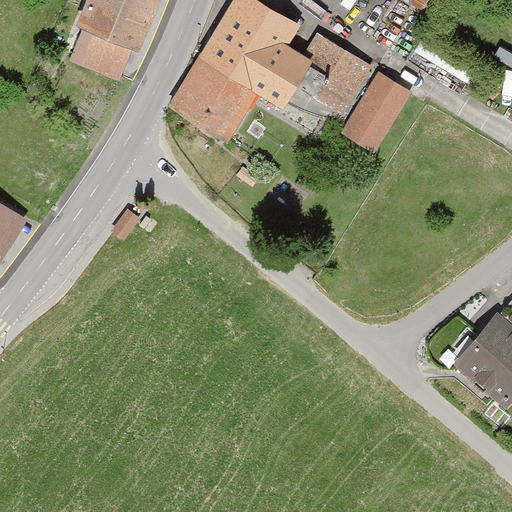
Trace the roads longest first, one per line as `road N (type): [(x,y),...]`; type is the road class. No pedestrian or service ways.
road 1 (unclassified): [(124,148),(372,351)]
road 2 (tertiary): [(0,308),(83,211),(124,148)]
road 3 (unclassified): [(372,351),(511,469)]
road 4 (residential): [(372,351),(511,249)]
road 5 (tertiary): [(124,148),(193,0)]
